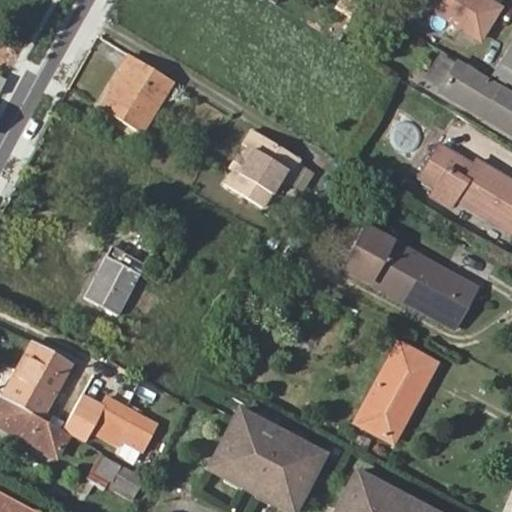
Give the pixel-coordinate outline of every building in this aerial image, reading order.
[(483,41),(503,10),(487,0),(430,0),(427,6),(483,41)] [(111,67),(118,70),(127,54),(121,50),(111,67)] [(3,54),(0,59),(0,71),(18,80),(25,67),(3,54)] [(138,131),(166,78),(127,54),(118,70),(96,108),(138,131)] [(511,94),(460,63),(443,95),(511,135),(511,94)] [(11,83),(2,78),(0,81),(0,97),(3,99),(11,83)] [(231,170),(222,185),(260,206),(274,179),(282,182),(284,179),(294,159),(296,156),(248,128),(238,144),(245,147),(237,160),(233,167),(231,170)] [(439,189),(458,158),(441,149),(422,179),(439,189)] [(227,167),(231,170),(233,167),(237,160),(233,157),(227,167)] [(477,169),(458,158),(439,189),(458,200),(477,169)] [(309,168),(294,159),(284,179),(298,187),(309,168)] [(511,178),(481,161),(477,169),(458,200),(511,232),(511,178)] [(391,249),(395,241),(363,224),(338,270),(457,333),(481,287),(423,256),(417,264),(391,249)] [(423,256),(395,241),(391,249),(417,264),(423,256)] [(112,250),(84,301),(118,318),(148,268),(112,250)] [(357,425),(396,445),(437,365),(401,345),(357,425)] [(33,346),(2,402),(44,425),(73,369),(33,346)] [(108,399),(91,432),(122,448),(126,442),(144,452),(158,425),(108,399)] [(44,425),(2,402),(0,405),(0,424),(61,457),(69,439),(44,425)] [(288,511),(294,511),(324,455),(239,411),(208,469),(288,511)] [(0,430),(58,461),(61,457),(0,424),(0,430)] [(92,474),(112,484),(121,467),(102,457),(92,474)] [(112,484),(135,497),(145,481),(121,467),(112,484)] [(431,511),(357,473),(336,511),(431,511)] [(107,493),(109,490),(112,484),(92,474),(88,481),(107,493)] [(132,502),(135,497),(112,484),(109,490),(132,502)] [(0,511),(31,511),(0,495),(0,511)]
